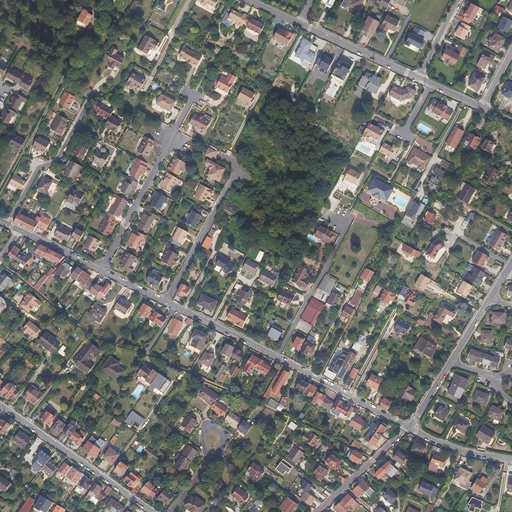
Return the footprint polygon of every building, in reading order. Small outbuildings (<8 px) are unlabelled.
[(343,0),(341,5),(347,8),(348,4),(357,9),(362,0),(343,0)] [(479,7),(471,3),(467,10),(466,9),(464,15),(465,16),(463,20),(469,23),(471,20),(473,21),(479,7)] [(84,8),(75,25),(84,29),(92,15),(87,13),(88,10),(84,8)] [(242,26),(245,22),(248,16),(244,14),(243,15),(240,13),(239,14),(233,10),(230,15),(228,19),(228,20),(231,22),(232,21),(233,20),(233,21),(238,23),(237,24),(242,26)] [(228,19),(230,15),(226,13),(221,24),(229,28),(233,21),(233,20),(232,21),(231,22),(228,20),(228,19)] [(399,20),(387,14),(380,27),(387,31),(388,28),(394,31),(399,20)] [(247,27),(260,34),(264,25),(260,23),(261,23),(257,20),(256,21),(252,19),(252,18),(248,16),(245,22),(249,24),(247,27)] [(368,16),(363,25),(365,26),(364,29),(371,32),(377,20),(368,16)] [(511,22),(511,21),(503,16),(498,27),(507,32),(511,22)] [(460,26),(456,34),(464,38),(468,30),(469,30),(471,27),(462,22),(461,26),(460,26)] [(258,38),(260,34),(247,27),(245,30),(258,38)] [(410,33),(405,43),(409,45),(410,44),(420,48),(423,41),(423,38),(421,38),(424,32),(415,27),(412,33),(410,33)] [(285,31),(279,28),(273,38),(287,46),(293,34),(286,30),(285,31)] [(505,38),(495,33),(488,46),(496,50),(498,46),(500,47),(505,38)] [(155,41),(145,36),(137,49),(149,56),(153,49),(155,50),(158,43),(155,41)] [(307,41),(304,40),(302,44),(300,43),(295,52),(297,53),(295,56),(309,63),(310,61),(311,62),(315,55),(314,54),(318,47),(309,42),(307,41)] [(467,48),(460,45),(457,52),(447,47),(442,57),(446,59),(445,61),(450,63),(451,61),(455,64),(460,54),(463,56),(467,48)] [(116,64),(120,66),(124,57),(116,53),(118,49),(112,46),(108,54),(110,55),(107,60),(110,61),(108,65),(112,67),(113,65),(115,66),(115,65),(116,64)] [(201,57),(183,48),(179,56),(183,58),(182,60),(181,61),(186,63),(185,64),(191,67),(191,66),(192,65),(196,67),(201,57)] [(337,58),(324,51),(317,66),(330,73),(337,58)] [(495,57),(484,51),(477,64),(485,68),(488,63),(491,64),(495,57)] [(354,63),(341,57),(331,75),(344,82),(354,63)] [(5,76),(16,83),(22,74),(10,67),(5,76)] [(484,77),(475,72),(469,84),(478,89),(484,77)] [(133,86),(140,89),(140,90),(146,80),(132,73),(126,85),(132,88),(133,86)] [(372,76),(367,73),(365,78),(364,77),(360,83),(361,83),(362,84),(364,85),(368,87),(367,89),(373,92),(374,91),(377,93),(381,85),(379,84),(381,80),(372,75),(372,76)] [(22,74),(16,83),(19,84),(19,85),(28,91),(33,82),(24,77),(25,76),(22,74)] [(215,86),(215,87),(227,94),(236,78),(229,74),(226,80),(221,77),(218,81),(217,80),(215,80),(213,81),(213,82),(213,84),(214,85),(215,86)] [(511,96),(511,84),(508,82),(502,93),(509,97),(510,95),(511,96)] [(132,88),(126,85),(125,87),(138,93),(140,89),(133,86),(132,88)] [(255,94),(243,87),(237,98),(243,101),(243,102),(244,104),(250,107),(254,100),(252,99),(255,94)] [(393,88),(389,97),(400,103),(413,99),(416,93),(408,88),(406,91),(401,93),(393,88)] [(75,96),(74,95),(65,90),(61,98),(62,99),(60,102),(69,107),(75,96)] [(25,98),(17,93),(15,96),(14,95),(8,104),(16,109),(22,100),(23,101),(25,98)] [(156,104),(161,107),(161,109),(164,110),(166,110),(170,112),(176,102),(161,94),(156,104)] [(103,115),(108,118),(110,115),(114,109),(96,99),(92,107),(96,109),(96,110),(104,114),(103,115)] [(433,101),(432,102),(427,111),(436,116),(436,118),(440,120),(441,119),(448,122),(453,113),(446,109),(447,108),(442,106),(442,107),(438,105),(437,103),(433,101)] [(15,113),(7,108),(5,111),(4,111),(0,117),(0,119),(7,124),(12,116),(13,116),(15,113)] [(61,134),(64,129),(67,122),(66,121),(67,119),(58,113),(50,128),(61,134)] [(112,127),(112,129),(116,131),(121,122),(110,115),(108,118),(106,124),(112,127)] [(199,116),(198,118),(194,115),(190,124),(194,127),(194,126),(205,132),(210,123),(203,120),(204,118),(199,116)] [(367,128),(362,138),(368,141),(369,137),(379,143),(384,133),(379,130),(378,131),(376,130),(376,128),(369,124),(367,128)] [(457,140),(459,141),(463,135),(460,133),(461,131),(455,128),(446,145),(448,146),(453,148),(457,140)] [(25,140),(14,134),(8,145),(15,149),(16,148),(19,150),(25,140)] [(480,139),(470,134),(468,138),(465,137),(462,142),(475,149),(480,139)] [(37,149),(40,150),(45,153),(50,142),(38,136),(32,148),(37,150),(37,149)] [(153,141),(143,136),(142,139),(143,140),(137,152),(146,157),(152,145),(151,144),(153,141)] [(494,145),(494,144),(486,139),(481,148),(489,153),(489,152),(492,153),(496,146),(494,145)] [(453,148),(448,146),(447,148),(454,152),(455,149),(459,141),(457,140),(453,148)] [(76,149),(74,148),(72,153),(82,158),(87,147),(79,143),(77,147),(76,149)] [(384,144),(379,153),(391,159),(394,153),(396,154),(399,149),(394,147),(393,149),(384,144)] [(215,151),(208,147),(205,154),(212,158),(215,151)] [(425,171),(431,159),(414,150),(406,164),(410,166),(411,163),(418,167),(417,169),(421,172),(422,169),(425,171)] [(104,160),(107,154),(104,153),(103,155),(96,152),(94,155),(96,156),(94,160),(103,165),(106,161),(104,160)] [(142,172),(143,173),(146,168),(144,167),(146,164),(136,158),(135,162),(136,162),(129,175),(138,179),(140,175),(142,172)] [(75,177),(78,178),(84,167),(83,166),(70,159),(67,166),(69,167),(68,168),(64,174),(74,179),(75,177)] [(172,159),(169,164),(171,165),(169,168),(167,168),(165,172),(167,173),(176,178),(178,173),(182,165),(172,159)] [(224,174),(223,173),(225,169),(207,159),(205,163),(209,165),(210,170),(207,175),(218,181),(220,177),(222,177),(224,174)] [(488,165),(485,170),(488,172),(483,182),(490,186),(499,171),(488,165)] [(432,177),(428,183),(437,187),(445,174),(436,169),(433,174),(437,176),(435,179),(432,177)] [(361,176),(349,170),(343,183),(355,189),(361,176)] [(19,186),(23,188),(27,181),(21,178),(19,177),(19,175),(15,173),(10,183),(18,187),(19,186)] [(176,178),(167,173),(164,177),(166,178),(164,181),(162,180),(159,186),(170,192),(174,184),(174,185),(178,179),(176,178)] [(39,191),(52,198),(59,185),(47,178),(39,191)] [(138,183),(127,178),(126,181),(126,183),(124,182),(119,191),(129,196),(131,192),(134,187),(135,188),(138,183)] [(393,190),(374,180),(368,192),(374,195),(371,201),(377,205),(380,199),(387,202),(393,190)] [(208,194),(211,196),(214,191),(201,184),(194,197),(204,202),(208,194)] [(457,199),(467,204),(471,196),(474,189),(466,184),(457,199)] [(72,200),(74,201),(79,203),(84,194),(73,188),(67,200),(71,202),(72,200)] [(471,196),(467,204),(469,206),(477,191),(474,189),(471,196)] [(154,197),(153,200),(150,205),(158,210),(163,202),(166,197),(156,191),(155,193),(153,192),(151,196),(154,197)] [(343,195),(336,192),(333,198),(340,202),(343,195)] [(127,202),(117,197),(116,199),(114,198),(112,198),(110,202),(111,204),(113,205),(108,213),(118,218),(127,202)] [(223,208),(234,215),(238,208),(226,202),(223,208)] [(418,206),(412,202),(404,218),(410,222),(413,216),(415,217),(416,215),(419,216),(424,207),(420,204),(418,206)] [(195,227),(197,223),(199,219),(201,215),(200,214),(203,209),(195,205),(186,223),(195,227)] [(41,218),(42,216),(46,209),(42,207),(38,216),(41,218)] [(158,216),(148,211),(146,215),(144,214),(142,219),(143,220),(140,224),(139,224),(137,228),(147,233),(150,229),(149,228),(154,220),(155,220),(158,216)] [(427,212),(425,216),(427,216),(424,221),(431,225),(436,216),(427,212)] [(14,223),(22,227),(27,218),(19,214),(14,223)] [(37,226),(41,218),(38,216),(35,222),(31,220),(26,229),(33,232),(37,226)] [(41,218),(37,226),(45,230),(50,220),(42,216),(41,218)] [(111,229),(112,229),(114,225),(113,225),(115,221),(105,216),(103,220),(104,221),(98,232),(107,238),(110,233),(109,232),(111,229)] [(22,227),(26,229),(31,220),(27,218),(22,227)] [(336,231),(329,227),(328,228),(327,227),(321,224),(315,234),(330,242),(336,231)] [(54,236),(60,240),(61,238),(64,240),(66,241),(72,231),(60,225),(54,236)] [(186,237),(186,236),(188,232),(179,227),(173,240),(182,244),(184,240),(184,241),(186,237)] [(75,240),(79,242),(84,234),(76,229),(71,239),(75,241),(75,240)] [(215,232),(211,230),(208,235),(202,246),(206,249),(213,237),(215,232)] [(138,248),(141,243),(142,241),(143,241),(144,242),(147,237),(136,231),(134,235),(132,234),(130,237),(131,238),(130,241),(128,241),(126,246),(139,253),(140,249),(138,248)] [(497,231),(489,244),(499,250),(507,236),(497,231)] [(96,245),(98,246),(100,242),(90,237),(84,248),(94,253),(97,249),(95,248),(96,245)] [(432,243),(426,254),(434,259),(439,250),(444,247),(439,239),(432,243)] [(174,264),(176,260),(179,256),(178,255),(180,251),(168,244),(165,249),(168,250),(161,262),(172,268),(174,264)] [(44,258),(45,256),(48,249),(40,245),(34,253),(43,257),(44,258)] [(422,253),(421,252),(418,251),(418,252),(405,245),(402,252),(403,253),(403,254),(406,255),(406,257),(408,258),(410,254),(419,259),(422,253)] [(14,259),(18,254),(20,250),(15,246),(8,256),(14,259)] [(64,257),(48,249),(45,256),(59,263),(64,257)] [(231,250),(229,254),(241,260),(244,256),(231,250)] [(487,262),(489,257),(478,251),(474,258),(474,259),(472,262),(482,268),(484,264),(483,263),(485,260),(487,262)] [(124,257),(121,262),(118,268),(126,272),(127,271),(130,272),(132,268),(129,266),(134,257),(125,252),(122,256),(124,257)] [(26,264),(28,261),(18,254),(14,259),(25,266),(26,264)] [(28,261),(26,264),(28,266),(34,258),(32,256),(28,261)] [(230,261),(220,256),(216,265),(223,268),(227,274),(235,269),(230,261)] [(247,260),(243,268),(254,273),(258,265),(247,260)] [(61,275),(64,278),(70,271),(69,271),(72,268),(68,264),(64,264),(63,266),(62,265),(57,272),(61,275)] [(309,281),(305,279),(309,271),(300,266),(292,281),(301,286),(301,285),(306,287),(309,281)] [(484,273),(473,267),(471,271),(473,272),(471,275),(468,274),(465,279),(479,287),(482,281),(480,280),(483,276),(482,275),(484,273)] [(44,277),(46,279),(54,270),(52,268),(44,277)] [(72,276),(76,279),(82,272),(77,268),(71,276),(72,276)] [(367,268),(366,270),(365,270),(363,273),(364,273),(362,277),(369,281),(374,272),(367,268)] [(264,270),(259,279),(272,286),(277,277),(264,270)] [(147,280),(150,282),(150,283),(155,285),(155,284),(159,286),(164,278),(151,271),(147,280)] [(86,290),(91,283),(87,280),(90,277),(83,272),(82,272),(76,279),(76,280),(83,285),(82,287),(86,290)] [(3,273),(1,276),(0,278),(0,291),(1,292),(3,289),(11,279),(3,273)] [(430,279),(421,274),(414,285),(423,291),(430,279)] [(325,275),(318,288),(329,294),(336,281),(325,275)] [(34,288),(37,290),(42,285),(46,279),(44,277),(43,276),(34,288)] [(210,278),(205,276),(201,284),(203,285),(206,286),(210,278)] [(97,297),(101,299),(104,295),(102,294),(103,292),(105,294),(112,284),(109,281),(102,291),(101,291),(97,297)] [(471,286),(463,281),(456,292),(465,297),(467,294),(470,290),(469,290),(471,286)] [(94,286),(91,283),(86,290),(97,297),(101,291),(102,289),(95,284),(94,286)] [(46,289),(42,285),(37,290),(43,295),(45,292),(44,291),(46,289)] [(189,288),(182,285),(177,294),(181,296),(182,294),(185,296),(189,288)] [(403,288),(398,297),(404,300),(404,301),(411,305),(415,300),(412,299),(414,296),(413,296),(416,293),(413,291),(411,295),(406,292),(408,288),(404,286),(403,288)] [(277,300),(282,302),(282,301),(290,305),(295,296),(282,289),(277,300)] [(361,297),(364,293),(356,289),(355,290),(353,293),(355,294),(361,297)] [(390,299),(393,300),(396,295),(385,289),(380,298),(381,299),(387,302),(388,302),(390,299)] [(247,302),(248,303),(252,295),(241,290),(236,301),(245,305),(247,302)] [(332,291),(326,303),(335,308),(341,296),(332,291)] [(28,292),(25,296),(26,297),(24,300),(21,303),(31,310),(35,305),(36,306),(40,301),(28,292)] [(198,304),(202,306),(206,296),(202,294),(198,304)] [(358,303),(361,297),(355,294),(352,300),(358,303)] [(206,296),(202,306),(212,311),(217,301),(206,296)] [(313,326),(316,321),(324,305),(312,298),(300,319),(313,326)] [(132,307),(127,303),(126,304),(120,300),(114,308),(125,316),(132,307)] [(29,313),(31,310),(21,303),(19,306),(27,312),(29,313)] [(144,304),(139,312),(148,317),(151,313),(150,312),(152,309),(144,304)] [(446,314),(452,318),(456,312),(443,304),(434,319),(441,323),(446,314)] [(95,305),(89,315),(100,322),(106,312),(95,305)] [(347,315),(350,317),(354,310),(346,306),(343,313),(344,314),(342,317),(345,318),(347,315)] [(232,308),(227,318),(235,322),(236,321),(238,322),(237,325),(243,328),(249,317),(232,308)] [(155,327),(156,327),(162,317),(162,316),(154,312),(149,321),(156,325),(155,327)] [(493,313),(492,323),(504,323),(504,313),(493,313)] [(156,327),(159,329),(166,319),(162,317),(156,327)] [(411,325),(400,318),(394,329),(395,331),(399,333),(400,332),(406,335),(411,325)] [(172,319),(167,326),(170,328),(168,332),(176,336),(183,323),(175,319),(174,320),(172,319)] [(29,331),(30,332),(36,326),(30,321),(23,328),(28,332),(29,331)] [(40,330),(36,326),(30,332),(31,333),(35,336),(40,330)] [(272,328),(268,335),(278,340),(281,333),(272,328)] [(200,355),(207,345),(204,343),(208,336),(196,330),(192,338),(191,337),(185,348),(200,355)] [(481,342),(491,343),(492,332),(482,331),(481,342)] [(55,339),(46,332),(38,342),(47,349),(47,350),(52,353),(60,343),(55,339)] [(308,336),(306,340),(307,340),(301,351),(307,354),(308,351),(311,353),(316,345),(312,343),(314,339),(308,336)] [(292,346),(299,349),(303,341),(297,337),(292,346)] [(349,354),(355,357),(364,340),(358,337),(349,354)] [(413,349),(423,356),(424,353),(430,357),(436,347),(421,337),(413,349)] [(75,365),(87,373),(94,364),(88,360),(94,352),(98,355),(101,351),(89,342),(79,355),(78,354),(73,361),(76,363),(75,365)] [(223,352),(229,356),(233,348),(226,344),(222,352),(223,352)] [(236,349),(232,357),(240,361),(243,354),(240,353),(241,351),(236,349)] [(467,358),(475,360),(477,352),(470,350),(467,358)] [(200,361),(208,367),(214,358),(205,352),(200,361)] [(475,360),(482,363),(485,354),(477,352),(475,360)] [(332,371),(338,373),(343,365),(348,356),(343,354),(340,359),(338,358),(337,359),(336,358),(330,368),(333,370),(332,371)] [(338,373),(337,376),(342,379),(352,360),(353,361),(355,357),(349,354),(348,356),(343,365),(338,373)] [(482,363),(490,365),(492,357),(485,354),(482,363)] [(254,368),(255,367),(259,359),(252,355),(243,371),(250,375),(254,368)] [(111,357),(102,369),(119,380),(125,371),(117,366),(119,363),(111,357)] [(492,357),(490,365),(497,368),(500,359),(492,357)] [(32,368),(34,366),(27,358),(24,360),(32,368)] [(255,367),(267,373),(270,368),(267,365),(268,364),(260,359),(259,359),(255,367)] [(159,373),(159,372),(154,369),(153,369),(151,368),(151,367),(151,365),(146,362),(137,374),(140,376),(143,375),(147,378),(146,380),(152,384),(159,373)] [(219,379),(223,373),(227,367),(223,365),(216,377),(219,379)] [(268,398),(270,395),(284,370),(286,367),(282,365),(264,396),(268,398)] [(230,374),(235,377),(239,369),(235,366),(230,374)] [(266,376),(267,373),(255,367),(254,368),(266,376)] [(343,387),(348,390),(359,370),(354,367),(343,387)] [(284,370),(270,395),(274,398),(289,373),(284,370)] [(159,373),(152,384),(148,389),(152,392),(156,387),(164,393),(172,382),(159,373)] [(372,374),(367,384),(376,389),(381,380),(372,374)] [(451,384),(464,389),(468,380),(457,375),(454,381),(453,380),(451,384)] [(46,384),(49,387),(56,379),(52,376),(46,384)] [(295,389),(304,393),(309,384),(301,379),(300,381),(298,380),(295,387),(296,387),(295,389)] [(13,400),(16,396),(12,392),(15,389),(14,388),(16,386),(11,382),(9,384),(9,383),(2,391),(4,393),(3,394),(7,398),(9,397),(13,400)] [(404,397),(407,399),(411,401),(417,392),(412,389),(412,388),(405,383),(398,395),(403,398),(404,397)] [(314,397),(317,392),(319,389),(309,384),(304,393),(304,394),(307,396),(308,394),(314,397)] [(464,389),(451,384),(449,388),(451,388),(449,394),(460,399),(464,389)] [(24,396),(36,405),(44,394),(32,385),(24,396)] [(212,406),(216,400),(219,396),(205,387),(200,396),(210,403),(209,404),(212,406)] [(477,390),(473,401),(485,405),(489,395),(477,390)] [(330,410),(335,402),(325,397),(325,396),(319,392),(318,393),(317,392),(314,397),(312,401),(330,410)] [(277,409),(281,411),(287,399),(283,397),(280,403),(277,409)] [(277,409),(280,403),(271,398),(267,405),(277,409)] [(387,410),(391,402),(384,398),(383,399),(379,407),(387,410)] [(340,412),(341,412),(345,405),(342,403),(343,402),(338,399),(333,408),(338,411),(340,412)] [(229,407),(216,400),(212,406),(211,409),(223,416),(229,407)] [(138,404),(135,407),(141,411),(144,406),(139,402),(138,404)] [(351,421),(355,415),(357,410),(349,405),(348,407),(345,405),(341,412),(342,413),(348,416),(349,417),(348,419),(351,421)] [(439,406),(434,416),(443,421),(449,412),(439,406)] [(492,406),(487,416),(494,419),(493,421),(498,424),(504,411),(492,406)] [(145,419),(133,411),(125,421),(132,425),(135,421),(141,426),(145,419)] [(296,418),(302,420),(305,414),(300,411),(296,418)] [(47,412),(42,419),(49,425),(55,417),(47,412)] [(241,419),(232,414),(228,420),(232,423),(231,424),(235,427),(241,419)] [(189,415),(182,426),(190,431),(197,420),(189,415)] [(362,427),(365,421),(355,415),(351,421),(350,424),(360,430),(362,427)] [(452,426),(457,429),(458,428),(464,432),(469,424),(457,417),(452,426)] [(120,427),(123,424),(115,418),(112,422),(120,427)] [(0,421),(0,431),(4,434),(10,426),(1,419),(0,421)] [(376,432),(382,436),(390,422),(384,419),(379,427),(376,432)] [(59,420),(53,428),(59,433),(65,425),(59,420)] [(238,430),(246,435),(253,427),(244,421),(238,430)] [(291,421),(288,426),(295,430),(297,425),(291,421)] [(63,433),(70,437),(75,431),(76,428),(70,424),(63,433)] [(373,436),(376,432),(379,427),(374,424),(369,432),(373,436)] [(483,426),(476,436),(488,443),(494,433),(483,426)] [(75,431),(70,437),(79,444),(83,439),(79,437),(80,435),(75,431)] [(306,440),(305,441),(313,446),(320,437),(312,431),(309,435),(305,433),(302,438),(306,440)] [(20,432),(14,440),(25,448),(31,439),(20,432)] [(375,445),(382,436),(376,432),(373,436),(369,432),(365,439),(375,445)] [(83,448),(89,453),(98,441),(95,438),(93,440),(90,438),(83,448)] [(98,441),(89,453),(95,457),(105,442),(100,438),(98,441)] [(351,446),(358,449),(361,443),(355,440),(351,446)] [(426,448),(415,442),(410,451),(421,456),(426,448)] [(304,448),(298,443),(289,456),(297,462),(301,457),(304,452),(302,451),(304,448)] [(182,456),(191,461),(198,451),(189,445),(182,456)] [(147,446),(144,451),(151,456),(153,454),(154,451),(147,446)] [(110,448),(104,457),(113,463),(119,455),(110,448)] [(31,465),(40,473),(51,459),(39,449),(36,454),(38,456),(31,465)] [(362,455),(351,449),(348,455),(351,457),(351,458),(358,462),(362,455)] [(406,458),(400,454),(401,453),(398,451),(392,459),(396,462),(394,465),(399,468),(406,458)] [(325,455),(339,465),(341,461),(329,452),(327,454),(326,454),(325,455)] [(336,469),(339,465),(325,455),(322,458),(336,469)] [(445,459),(433,455),(430,462),(442,467),(445,459)] [(162,460),(156,456),(154,458),(152,460),(159,465),(162,460)] [(191,461),(182,456),(175,466),(184,472),(191,461)] [(297,462),(289,456),(286,460),(294,466),(297,462)] [(284,459),(276,469),(284,475),(287,471),(289,473),(294,466),(286,460),(284,459)] [(45,475),(50,478),(58,468),(49,461),(42,471),(46,474),(45,475)] [(254,475),(253,476),(257,479),(259,478),(264,471),(260,468),(261,466),(253,461),(247,469),(251,472),(254,475)] [(121,462),(115,469),(119,473),(119,472),(122,474),(127,467),(121,462)] [(321,481),(330,469),(321,462),(314,471),(316,473),(315,475),(316,476),(315,477),(321,481)] [(391,478),(398,471),(387,462),(381,468),(389,476),(391,478)] [(65,463),(59,470),(65,476),(71,469),(65,463)] [(174,474),(177,470),(170,465),(168,468),(167,469),(174,474)] [(385,482),(389,476),(381,468),(374,474),(379,479),(380,477),(385,482)] [(460,487),(467,490),(469,487),(472,483),(468,481),(471,474),(460,468),(454,480),(458,481),(460,487)] [(82,475),(73,469),(68,477),(77,483),(82,475)] [(136,494),(141,488),(137,485),(142,478),(139,475),(137,477),(131,473),(130,474),(129,474),(125,480),(126,481),(126,482),(130,486),(131,485),(134,488),(132,492),(136,494)] [(0,474),(0,489),(1,491),(3,491),(3,490),(6,491),(12,482),(1,474),(0,474)] [(85,475),(79,484),(87,490),(92,482),(88,479),(88,477),(85,475)] [(467,490),(467,491),(473,494),(475,491),(478,493),(487,480),(482,477),(480,480),(477,478),(471,488),(469,487),(467,490)] [(313,486),(306,481),(301,487),(308,492),(311,488),(311,489),(313,486)] [(358,485),(364,492),(369,487),(363,481),(358,485)] [(151,485),(148,482),(143,490),(148,494),(149,494),(153,497),(158,490),(151,485)] [(433,488),(434,487),(422,482),(418,491),(435,498),(438,490),(433,488)] [(91,491),(85,499),(90,501),(93,497),(102,502),(106,496),(100,492),(103,489),(96,485),(92,491),(91,491)] [(359,497),(364,492),(358,485),(353,490),(355,493),(354,494),(356,496),(357,495),(359,497)] [(240,502),(239,503),(242,505),(248,498),(245,495),(246,493),(238,487),(231,496),(236,500),(240,502)] [(166,500),(169,503),(175,495),(165,488),(157,499),(160,501),(162,500),(165,502),(166,500)] [(381,497),(383,500),(387,504),(387,503),(390,506),(397,499),(387,490),(381,497)] [(33,493),(20,511),(27,511),(33,505),(41,510),(41,509),(46,511),(47,511),(48,511),(53,504),(47,500),(43,497),(36,495),(33,493)] [(348,495),(344,499),(351,506),(353,508),(358,504),(348,495)] [(188,508),(192,511),(198,511),(205,504),(196,497),(195,499),(192,496),(185,505),(188,508)] [(255,508),(258,511),(267,502),(263,499),(259,496),(254,503),(256,506),(255,508)] [(291,511),(298,504),(288,497),(280,508),(285,511),(283,511),(291,511)] [(468,510),(471,511),(479,511),(481,510),(482,506),(481,505),(483,502),(472,497),(467,504),(470,505),(468,510)] [(434,507),(437,508),(442,500),(439,498),(433,507),(434,507)] [(339,504),(346,511),(351,506),(344,499),(339,504)] [(105,510),(107,511),(121,511),(124,508),(112,500),(105,510)]
